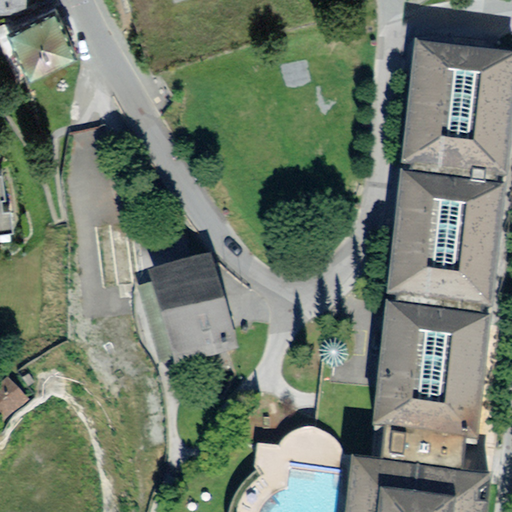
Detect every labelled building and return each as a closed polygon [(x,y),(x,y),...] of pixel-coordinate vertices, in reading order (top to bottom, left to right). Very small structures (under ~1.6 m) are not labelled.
[(0,0),(0,14),(26,16),(27,0),(0,0)] [(129,0),(156,77),(315,23),(306,0),(129,0)] [(57,16),(12,38),(32,83),(77,61),(57,16)] [(367,474),(363,511),(497,511),(500,487),(484,486),(487,455),(501,326),(511,228),(511,61),(475,57),(427,52),(395,344),(381,475),(367,474)] [(274,214),(319,188),(251,72),(206,98),(274,214)] [(0,230),(18,228),(15,208),(9,209),(7,194),(10,194),(7,170),(3,171),(1,153),(0,152),(0,230)] [(154,283),(177,374),(237,359),(214,268),(154,283)] [(0,425),(5,429),(31,402),(10,382),(0,392),(0,425)]
